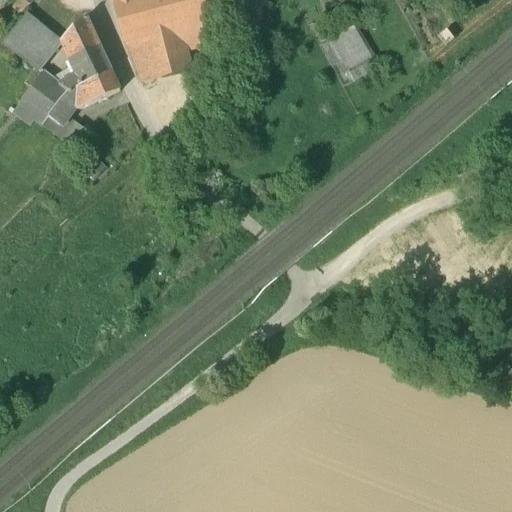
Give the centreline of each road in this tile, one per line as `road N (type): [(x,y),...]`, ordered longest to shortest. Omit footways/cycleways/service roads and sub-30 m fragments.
road 1 (track): [(54,511),(69,476),(409,217),(511,175)]
road 2 (track): [(163,156),(197,193),(264,235),(314,291)]
road 3 (residential): [(101,0),(163,156)]
